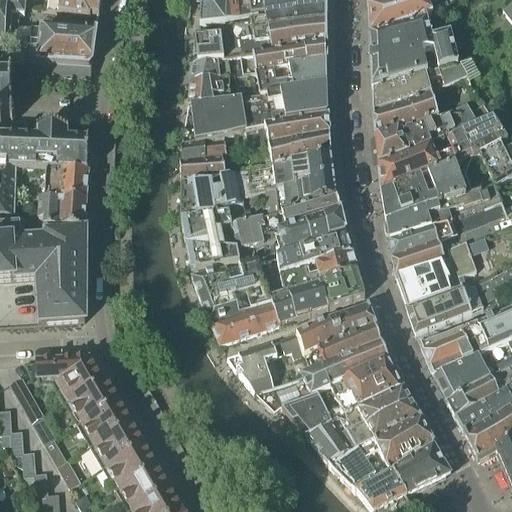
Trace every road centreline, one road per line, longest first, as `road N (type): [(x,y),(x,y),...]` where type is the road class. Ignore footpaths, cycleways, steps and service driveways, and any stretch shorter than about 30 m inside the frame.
road 1 (residential): [(481,511),(402,355),(361,236),(340,107),(340,0)]
road 2 (residential): [(116,0),(102,122),(103,343)]
road 3 (residential): [(103,343),(181,480),(211,511)]
road 4 (unknown): [(0,366),(73,511)]
